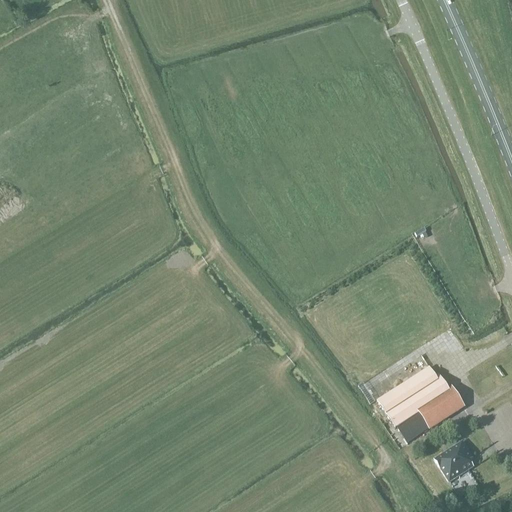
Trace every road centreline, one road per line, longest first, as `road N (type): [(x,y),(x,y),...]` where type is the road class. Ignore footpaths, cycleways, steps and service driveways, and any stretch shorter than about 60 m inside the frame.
road 1 (track): [(105,0),(195,219),(386,459)]
road 2 (track): [(491,291),(465,286),(446,186),(368,56),(373,39),(410,24)]
road 3 (unclassified): [(511,275),(400,0)]
road 4 (primary): [(511,160),(443,0)]
